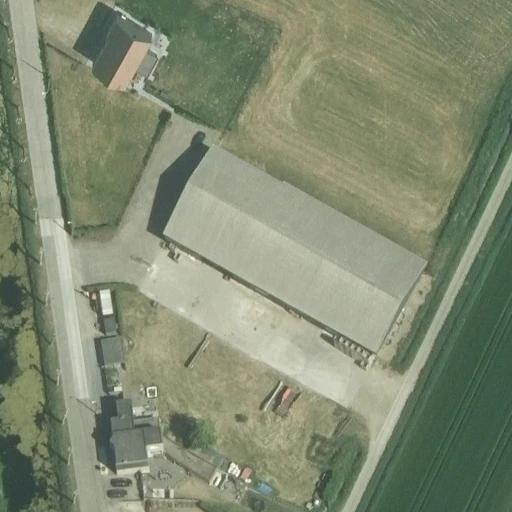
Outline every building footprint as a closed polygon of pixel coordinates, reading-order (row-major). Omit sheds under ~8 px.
[(110,31),(93,62),(126,80),(152,33),(117,13),(108,29),(110,31)] [(421,274),(283,195),(214,155),(165,242),(374,358),(421,274)] [(374,358),(165,242),(163,246),(376,363),(427,273),(284,191),(283,195),(421,274),(374,358)] [(103,316),(116,314),(112,288),(99,290),(103,316)] [(118,343),(98,346),(101,371),(121,368),(118,343)] [(269,369),(290,377),(295,365),(274,357),(269,369)] [(113,445),(161,439),(159,422),(135,426),(133,410),(117,411),(118,428),(111,429),(111,430),(107,434),(108,440),(113,443),(113,445)] [(161,439),(113,445),(117,477),(149,472),(149,471),(147,458),(163,456),(183,470),(209,485),(217,471),(187,454),(161,439)] [(187,454),(217,471),(219,472),(226,460),(194,442),(187,454)] [(147,458),(149,471),(164,469),(163,456),(147,458)]
